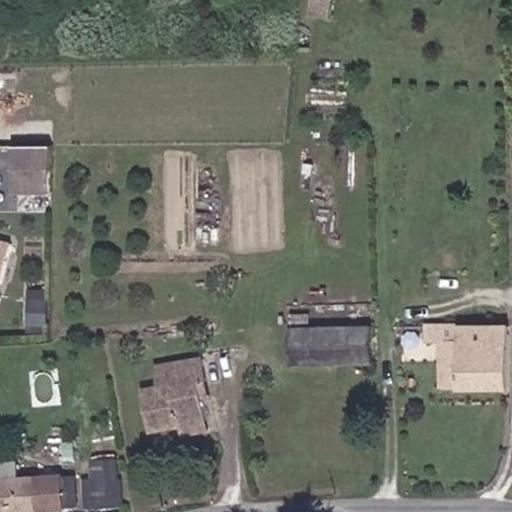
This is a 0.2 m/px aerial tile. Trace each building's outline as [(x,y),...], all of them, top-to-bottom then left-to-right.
[(329,17),(332,0),(312,0),(310,13),(329,17)] [(25,184),(61,184),(61,139),(25,138),(25,184)] [(0,271),(4,272),(14,233),(0,229),(0,271)] [(49,323),(49,286),(31,286),(30,323),(49,323)] [(508,317),(424,319),(425,337),(444,337),(445,379),(509,377),(508,317)] [(295,325),(295,353),(371,353),(371,325),(295,325)] [(203,375),(213,374),(210,353),(170,360),(173,380),(146,384),(153,423),(209,414),(203,375)] [(216,390),(213,374),(203,375),(206,392),(216,390)] [(211,425),(209,414),(183,418),(185,429),(211,425)] [(120,452),(92,454),(94,472),(82,473),(85,509),(125,505),(120,452)] [(0,475),(0,509),(73,504),(70,471),(26,474),(25,458),(1,460),(2,475),(0,475)]
